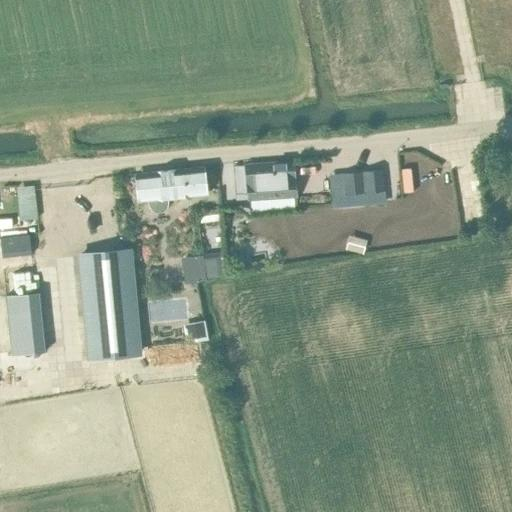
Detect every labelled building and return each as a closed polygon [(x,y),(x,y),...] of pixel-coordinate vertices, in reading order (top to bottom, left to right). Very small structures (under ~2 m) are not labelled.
[(233,166),(235,194),(246,193),(246,201),(296,198),(293,161),(233,166)] [(206,193),(206,187),(204,167),(140,173),(143,199),(146,199),(147,207),(150,212),(154,214),(164,213),(167,209),(168,205),(168,197),(206,193)] [(343,173),(345,193),(346,206),(386,202),(382,169),(343,173)] [(21,218),(38,216),(34,187),(17,188),(21,218)] [(350,235),(346,250),(363,255),(367,240),(350,235)] [(2,238),(3,255),(24,253),(23,245),(25,245),(25,236),(2,238)] [(132,252),(81,259),(91,340),(143,335),(132,252)] [(186,265),(187,281),(202,279),(201,265),(186,265)] [(6,291),(8,352),(42,351),(40,290),(6,291)] [(204,320),(203,320),(183,324),(187,343),(208,339),(204,320)]
